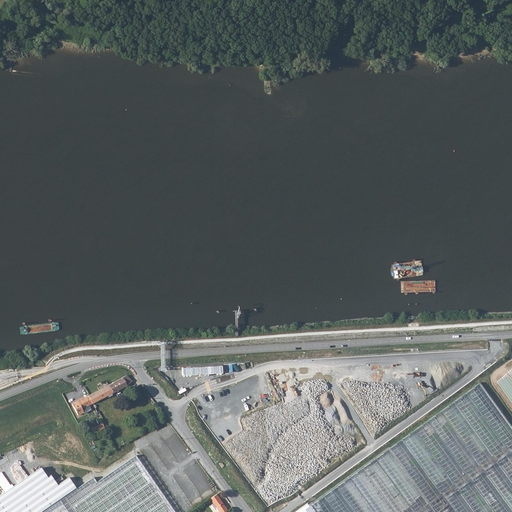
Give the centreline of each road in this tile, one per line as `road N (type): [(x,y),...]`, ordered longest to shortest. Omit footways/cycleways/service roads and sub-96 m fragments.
road 1 (secondary): [(135,356),(511,335)]
road 2 (unclassified): [(135,356),(142,377),(241,511)]
road 3 (secondary): [(0,396),(97,361),(135,356)]
